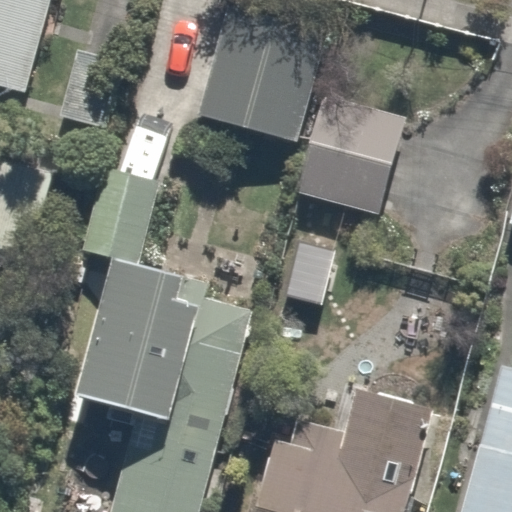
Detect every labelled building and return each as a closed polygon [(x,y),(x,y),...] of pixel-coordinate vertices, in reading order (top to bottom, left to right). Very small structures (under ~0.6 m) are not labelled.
[(0,0),(0,81),(18,87),(41,0),(0,0)] [(308,80),(327,5),(308,0),(217,0),(189,114),(292,140),(308,80)] [(98,137),(127,62),(68,39),(39,115),(98,137)] [(308,80),(292,140),(274,212),(454,259),(480,158),(398,137),(406,106),(308,80)] [(0,242),(18,248),(50,149),(0,133),(0,242)] [(101,511),(197,511),(251,286),(100,249),(66,390),(127,405),(101,511)] [(511,511),(511,366),(493,362),(457,511),(511,511)] [(399,511),(423,399),(331,380),(318,441),(264,430),(247,511),(399,511)]
